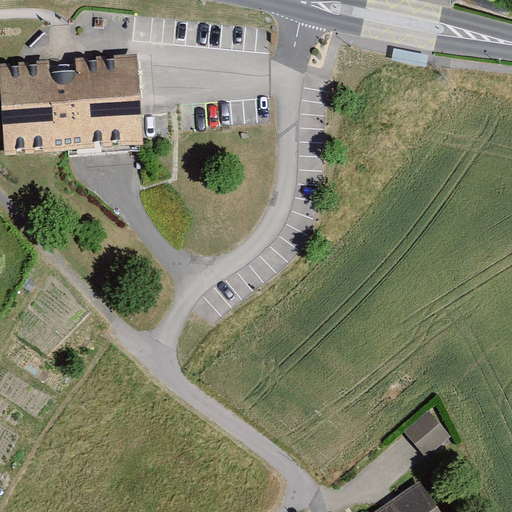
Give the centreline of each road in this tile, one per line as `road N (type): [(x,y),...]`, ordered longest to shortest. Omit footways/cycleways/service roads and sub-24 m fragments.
road 1 (residential): [(303,2),(289,81),(284,191),(269,230),(185,295),(151,357),(302,485)]
road 2 (tertiary): [(303,2),(511,44)]
